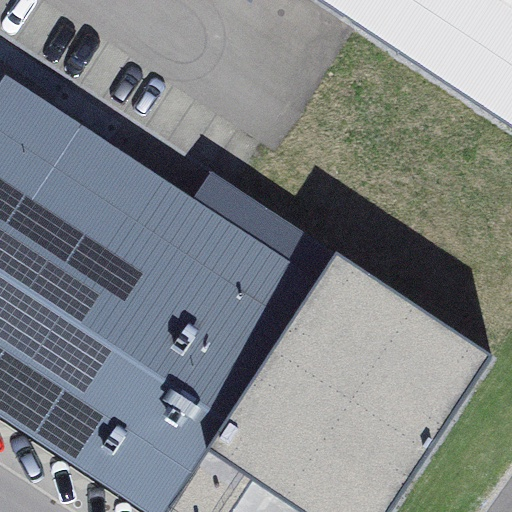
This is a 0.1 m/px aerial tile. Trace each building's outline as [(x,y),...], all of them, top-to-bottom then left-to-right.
[(234,0),(249,9),(254,0),(234,0)] [(511,0),(314,0),(511,130),(511,0)] [(0,136),(292,331),(318,292),(3,84),(0,88),(0,136)] [(0,418),(141,511),(171,511),(203,464),(292,331),(0,136),(0,418)] [(318,292),(292,331),(203,464),(252,496),(275,511),(394,511),(489,369),(335,267),(318,292)] [(241,511),(252,496),(203,464),(171,511),(241,511)]
